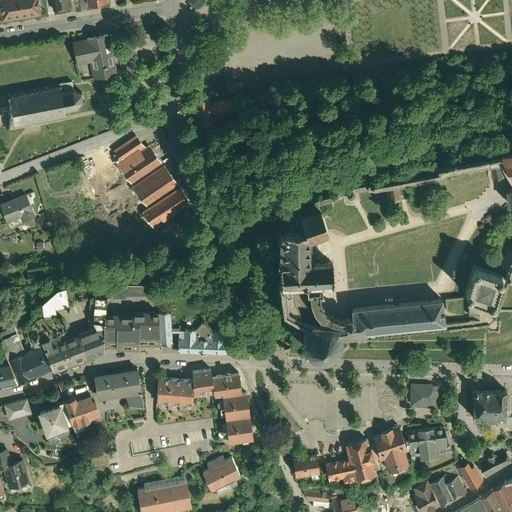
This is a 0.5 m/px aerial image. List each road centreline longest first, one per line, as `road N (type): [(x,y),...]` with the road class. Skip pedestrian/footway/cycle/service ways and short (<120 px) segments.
road 1 (residential): [(511,368),(248,360)]
road 2 (residential): [(248,360),(229,278),(169,118)]
road 3 (residential): [(248,360),(130,356),(0,398)]
road 4 (residential): [(0,182),(169,118)]
road 5 (residential): [(0,33),(174,6)]
